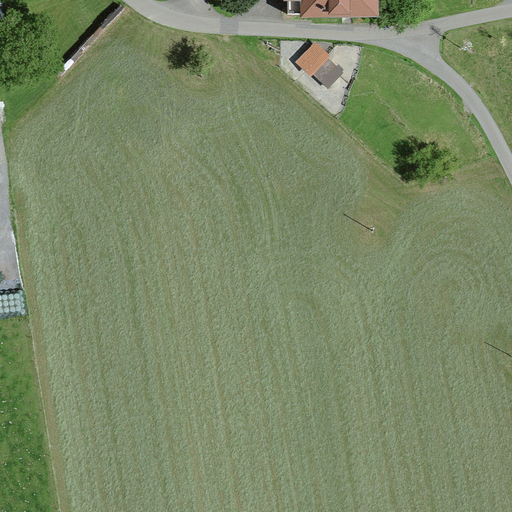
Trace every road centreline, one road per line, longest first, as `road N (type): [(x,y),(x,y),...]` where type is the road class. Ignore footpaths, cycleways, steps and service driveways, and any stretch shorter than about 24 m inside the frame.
road 1 (unclassified): [(511,12),(442,24),(401,42),(185,24),(134,0)]
road 2 (track): [(511,174),(468,96),(401,42)]
